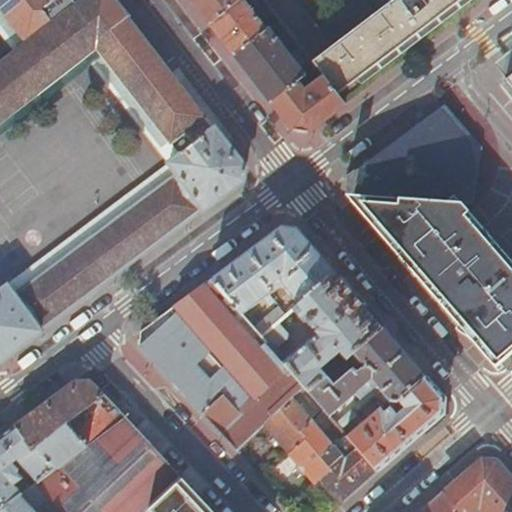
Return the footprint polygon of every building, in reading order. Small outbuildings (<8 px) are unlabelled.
[(0,0),(0,8),(26,42),(57,17),(73,5),(69,0),(0,0)] [(115,0),(79,0),(73,5),(57,17),(83,51),(92,44),(178,154),(169,161),(169,166),(175,174),(15,295),(9,287),(8,285),(0,291),(0,363),(1,364),(42,332),(41,331),(202,210),(203,211),(242,182),(244,166),(214,127),(212,128),(127,18),(128,17),(115,0)] [(191,0),(210,24),(240,1),(241,0),(191,0)] [(263,0),(301,49),(316,69),(332,90),(351,76),(355,81),(462,0),(394,0),(331,48),(295,0),(263,0)] [(471,0),(462,0),(355,81),(358,85),(471,0)] [(240,1),(210,24),(234,55),(266,31),(249,9),(247,10),(240,1)] [(0,8),(0,26),(17,48),(26,42),(0,8)] [(17,48),(0,61),(0,115),(83,51),(57,17),(26,42),(17,48)] [(266,31),(234,55),(271,103),(296,84),(308,75),(316,69),(301,49),(289,58),(267,30),(266,31)] [(92,44),(83,51),(169,161),(178,154),(92,44)] [(308,133),(344,106),(332,90),(316,69),(308,75),(311,79),(315,77),(319,83),(304,94),(296,84),(271,103),(292,130),(308,133)] [(394,95),(410,79),(400,69),(384,85),(394,95)] [(458,83),(444,93),(467,127),(482,117),(458,83)] [(454,205),(455,206),(467,220),(477,163),(471,162),(465,141),(469,138),(442,106),(346,179),(347,196),(454,205)] [(477,163),(479,148),(469,138),(465,141),(471,162),(477,163)] [(17,281),(9,287),(15,295),(175,174),(169,166),(17,281)] [(454,205),(347,196),(347,197),(488,360),(493,361),(511,344),(511,272),(467,220),(455,206),(454,205)] [(211,280),(242,316),(270,293),(268,290),(277,281),(298,305),(334,273),(296,230),(281,228),(211,280)] [(0,274),(8,285),(9,287),(17,281),(0,257),(0,274)] [(305,389),(309,393),(325,378),(318,370),(336,354),(341,355),(346,360),(352,354),(382,328),(334,273),(298,305),(292,311),(304,325),(306,324),(317,338),(313,338),(284,365),(305,389)] [(242,316),(211,280),(206,284),(203,286),(140,333),(139,348),(237,452),(263,428),(268,423),(293,400),(305,389),(284,365),(278,357),(261,338),(254,330),(242,316)] [(254,330),(261,338),(278,323),(285,316),(278,308),(254,330)] [(261,338),(278,357),(281,353),(278,349),(291,337),(278,323),(261,338)] [(309,393),(325,412),(329,416),(355,396),(359,401),(376,387),(387,400),(382,404),(388,410),(389,408),(398,401),(424,377),(382,328),(352,354),(362,367),(356,371),(346,360),(334,370),(341,378),(333,384),(326,377),(325,378),(309,393)] [(388,410),(382,404),(378,408),(346,435),(353,443),(357,448),(376,470),(442,414),(443,398),(424,377),(398,401),(400,405),(392,412),(389,408),(388,410)] [(56,506),(61,511),(141,511),(178,478),(91,384),(74,382),(0,438),(0,510),(22,494),(13,485),(21,479),(10,464),(16,460),(37,482),(36,483),(56,506)] [(301,433),(313,422),(293,400),(268,423),(263,428),(288,456),(307,440),(301,433)] [(351,411),(336,424),(341,429),(356,416),(351,411)] [(334,446),(313,422),(301,433),(307,440),(288,456),(298,468),(298,469),(303,475),(305,474),(314,484),(332,469),(321,456),(334,446)] [(346,435),(338,442),(345,450),(353,443),(346,435)] [(345,459),(334,446),(321,456),(332,469),(314,484),(334,507),(376,470),(357,448),(345,459)] [(482,459),(421,511),(477,511),(480,510),(482,511),(511,511),(511,477),(497,460),(482,459)] [(210,511),(178,478),(141,511),(210,511)] [(22,494),(0,510),(0,511),(32,511),(43,504),(50,511),(56,506),(36,483),(22,494)]
